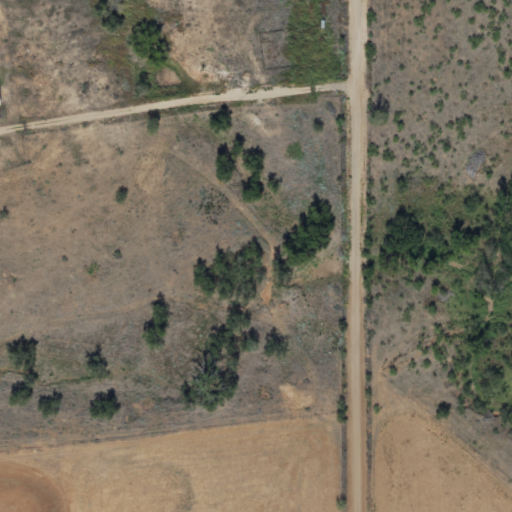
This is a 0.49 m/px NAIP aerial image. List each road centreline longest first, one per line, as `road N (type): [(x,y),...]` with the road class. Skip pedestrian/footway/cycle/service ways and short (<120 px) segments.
road 1 (residential): [(358,0),(358,258)]
road 2 (residential): [(358,258),(358,511)]
